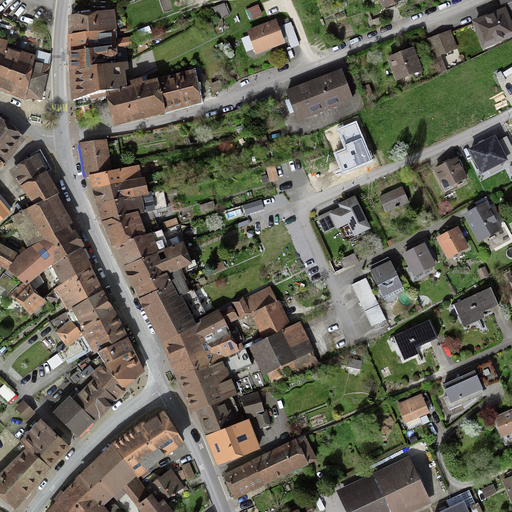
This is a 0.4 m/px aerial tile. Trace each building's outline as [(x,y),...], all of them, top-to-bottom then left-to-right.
[(409,0),(374,0),(376,3),(382,0),(386,10),(410,0),(409,0)] [(511,15),(509,8),(475,22),(485,49),(511,38),(511,15)] [(71,35),(116,30),(113,12),(70,18),(71,35)] [(279,20),(249,31),(258,56),(289,45),(279,20)] [(72,54),(116,47),(116,30),(71,35),(72,54)] [(451,31),(426,40),(433,58),(458,50),(451,31)] [(0,89),(7,92),(25,99),(41,99),(50,53),(36,49),(34,54),(11,46),(11,41),(0,37),(0,89)] [(72,71),(122,64),(116,47),(72,54),(72,71)] [(416,48),(389,59),(399,83),(426,72),(416,48)] [(122,64),(72,71),(73,101),(109,90),(124,89),(122,64)] [(344,69),(289,90),(301,121),(356,100),(344,69)] [(157,80),(164,111),(200,101),(197,71),(157,80)] [(164,111),(157,80),(148,82),(148,78),(135,81),(137,89),(112,94),(115,123),(164,111)] [(0,160),(2,162),(23,138),(0,119),(0,160)] [(372,161),(356,121),(336,129),(345,149),(334,153),(342,173),(372,161)] [(502,137),(477,149),(486,167),(510,155),(502,137)] [(91,176),(121,170),(116,143),(106,145),(105,142),(82,143),(87,178),(91,176)] [(29,248),(68,226),(54,199),(58,197),(52,186),(45,174),(35,157),(15,169),(16,178),(36,205),(12,217),(29,248)] [(461,158),(436,170),(445,190),(470,179),(461,158)] [(95,189),(140,180),(137,166),(121,170),(91,176),(95,189)] [(99,205),(146,194),(143,180),(140,180),(95,189),(99,205)] [(402,187),(380,197),(388,214),(410,204),(402,187)] [(105,222),(151,210),(167,207),(164,189),(146,194),(99,205),(105,222)] [(343,208),(332,213),(339,229),(351,224),(356,236),(373,228),(359,197),(341,204),(343,208)] [(0,220),(10,212),(0,201),(0,220)] [(490,202),(466,214),(480,242),(504,230),(490,202)] [(151,210),(105,222),(114,244),(117,245),(158,231),(151,210)] [(20,280),(27,284),(47,268),(53,265),(81,248),(69,227),(68,226),(29,248),(19,255),(8,270),(20,280)] [(460,227),(438,239),(450,260),(472,249),(460,227)] [(126,266),(169,249),(161,230),(158,231),(117,245),(126,266)] [(169,249),(126,266),(139,289),(182,269),(196,263),(186,242),(169,249)] [(428,243),(404,254),(415,277),(439,265),(428,243)] [(0,265),(8,270),(19,255),(0,245),(0,265)] [(81,248),(53,265),(62,284),(90,267),(81,248)] [(355,254),(348,258),(351,264),(358,260),(355,254)] [(390,258),(370,268),(384,297),(404,287),(390,258)] [(90,267),(62,284),(55,289),(68,311),(102,292),(90,267)] [(139,289),(144,299),(166,290),(170,298),(184,291),(185,294),(192,291),(182,269),(139,289)] [(27,284),(20,280),(17,282),(2,273),(0,276),(0,286),(15,296),(29,312),(41,299),(27,284)] [(245,298),(252,314),(262,339),(292,326),(282,301),(278,303),(271,287),(245,298)] [(494,288),(456,303),(465,326),(488,316),(486,310),(500,304),(494,288)] [(166,290),(144,299),(166,342),(200,325),(185,294),(184,291),(170,298),(166,290)] [(50,322),(67,346),(80,335),(114,313),(102,292),(68,311),(50,322)] [(252,314),(245,298),(235,302),(242,318),(252,314)] [(200,325),(166,342),(180,377),(244,348),(246,347),(239,332),(233,335),(229,327),(241,321),(235,308),(200,325)] [(127,338),(114,313),(80,335),(67,346),(57,353),(63,361),(84,350),(88,358),(98,352),(127,338)] [(292,326),(262,339),(252,344),(265,376),(316,353),(302,321),(292,326)] [(433,321),(394,338),(404,361),(428,350),(426,345),(441,339),(433,321)] [(132,351),(127,338),(98,352),(100,356),(106,365),(132,351)] [(252,366),(244,348),(180,377),(195,413),(198,411),(230,398),(240,394),(232,375),(252,366)] [(132,351),(106,365),(124,388),(143,372),(132,351)] [(113,399),(124,388),(106,365),(100,356),(83,367),(89,374),(113,399)] [(362,362),(350,359),(348,366),(361,369),(362,362)] [(479,370),(442,386),(453,411),(489,395),(479,370)] [(79,435),(113,399),(89,374),(75,385),(84,393),(75,403),(71,398),(57,413),(79,435)] [(260,394),(244,398),(248,416),(257,413),(260,427),(267,426),(264,411),(260,394)] [(425,394),(400,404),(407,423),(432,414),(425,394)] [(208,435),(240,422),(230,398),(198,411),(208,435)] [(25,400),(16,409),(27,420),(36,412),(25,400)] [(111,444),(138,478),(165,456),(184,443),(165,412),(111,444)] [(511,412),(497,419),(505,436),(511,433),(511,412)] [(20,443),(48,469),(69,445),(41,421),(20,443)] [(208,435),(217,464),(252,450),(240,422),(208,435)] [(306,436),(254,462),(264,484),(317,458),(306,436)] [(48,469),(20,443),(17,448),(23,454),(0,478),(0,491),(17,507),(48,469)] [(138,478),(111,444),(77,481),(98,502),(110,491),(116,499),(127,490),(139,478),(138,478)] [(413,456),(340,491),(350,511),(409,511),(434,500),(413,456)] [(250,490),(264,484),(254,462),(240,468),(250,490)] [(189,463),(182,466),(188,479),(195,476),(189,463)] [(235,498),(250,490),(240,468),(225,476),(235,498)] [(162,478),(148,490),(158,504),(162,502),(183,488),(171,470),(161,476),(162,478)] [(105,511),(98,502),(77,481),(57,503),(65,511),(105,511)] [(456,504),(437,511),(470,511),(468,508),(476,504),(470,490),(453,498),(456,504)] [(169,511),(162,502),(158,504),(157,505),(151,497),(139,505),(144,511),(169,511)] [(65,511),(57,503),(49,511),(65,511)]
